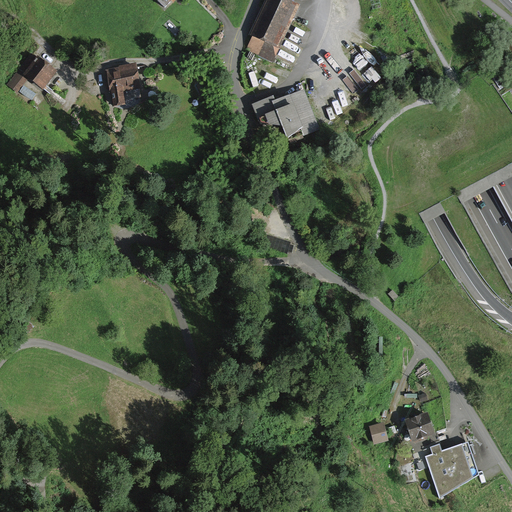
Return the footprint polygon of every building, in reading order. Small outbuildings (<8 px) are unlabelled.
[(300,10),(276,0),(273,0),(249,56),(275,67),(300,10)] [(55,73),(31,54),(5,86),(18,96),(27,85),(39,94),(55,73)] [(135,67),(100,73),(108,112),(123,109),(121,95),(140,92),(135,67)] [(323,133),(306,91),(275,102),(274,98),(252,107),(260,129),(284,135),(286,134),(290,145),(323,133)] [(240,154),(238,142),(214,147),(217,159),(240,154)] [(399,297),(393,291),(388,295),(395,302),(399,297)] [(427,414),(407,420),(413,440),(433,434),(427,414)] [(371,427),(374,442),(387,439),(383,424),(371,427)] [(468,443),(427,455),(436,496),(479,478),(468,443)]
